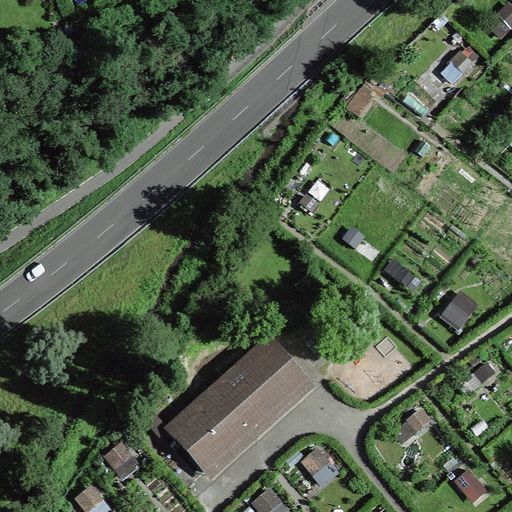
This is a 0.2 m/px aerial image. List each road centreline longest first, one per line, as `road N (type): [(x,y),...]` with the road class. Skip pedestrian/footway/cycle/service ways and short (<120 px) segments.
road 1 (primary): [(0,312),(105,230),(361,0)]
road 2 (track): [(408,511),(327,407),(206,511)]
road 3 (track): [(347,433),(511,316)]
